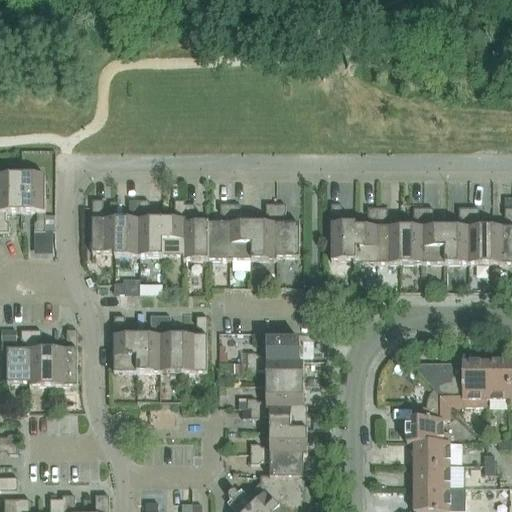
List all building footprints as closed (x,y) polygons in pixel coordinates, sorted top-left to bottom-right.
[(0,235),(9,235),(9,227),(6,224),(6,216),(21,216),(21,179),(0,178),(0,235)] [(21,179),(21,216),(37,216),(37,224),(34,227),(34,235),(45,235),(45,219),(45,179),(21,179)] [(116,257),(116,223),(100,223),(100,215),(103,213),(103,204),(92,204),(92,257),(115,257),(116,257)] [(116,257),(115,257),(114,261),(139,261),(139,204),(129,204),(129,213),(132,215),(132,223),(116,223),(116,257)] [(139,204),(139,261),(161,261),(162,223),(146,223),(146,215),(149,213),(149,204),(139,204)] [(161,261),(183,261),(184,261),(184,208),(184,204),(174,204),(174,213),(177,215),(177,223),(162,223),(161,261)] [(207,264),(207,227),(191,227),(191,219),(194,216),(194,208),(184,208),(184,261),(183,261),(183,264),(207,264)] [(207,227),(207,264),(230,265),(230,208),(220,208),(220,216),(223,219),(223,227),(207,227)] [(253,265),(253,227),(237,227),(237,219),(240,217),(240,208),(230,208),(230,265),(253,265)] [(253,227),(253,265),(277,265),(277,261),(275,261),(275,208),(265,208),(265,217),(268,219),(268,227),(253,227)] [(285,208),(275,208),(275,261),(277,261),(299,261),(299,227),(283,227),(283,219),(285,217),(285,208)] [(331,265),(353,265),(355,265),(354,231),(356,231),(356,228),(339,228),(339,219),(342,217),(342,208),(331,208),(331,265)] [(491,231),(491,268),(511,268),(511,211),(504,212),(504,220),(507,223),(507,231),(491,231)] [(370,231),(356,231),(354,231),(355,265),(353,265),(353,268),(377,268),(377,212),(367,212),(367,220),(370,223),(370,231)] [(387,212),(377,212),(377,268),(400,268),(400,231),(384,231),(384,223),(387,220),(387,212)] [(416,231),(400,231),(400,268),(423,268),(423,212),(413,212),(413,220),(416,223),(416,231)] [(433,212),(423,212),(423,268),(446,268),(445,231),(430,231),(430,223),(433,220),(433,212)] [(446,268),(468,268),(468,212),(458,212),(458,220),(461,223),(461,231),(445,231),(446,268)] [(478,212),(468,212),(468,268),(491,268),(491,231),(476,231),(476,223),(478,220),(478,212)] [(45,219),(45,235),(53,235),(55,235),(55,219),(45,219)] [(140,283),(124,283),(124,288),(115,288),(115,298),(120,298),(139,298),(140,298),(140,288),(140,283)] [(140,288),(140,298),(153,298),(157,298),(162,298),(162,288),(140,288)] [(138,377),(138,340),(122,340),(122,332),(125,329),(125,320),(114,320),(114,377),(138,377)] [(138,340),(138,377),(160,377),(160,320),(150,320),(150,329),(153,331),(153,339),(138,340)] [(160,320),(160,377),(183,377),(183,340),(168,339),(168,331),(170,329),(170,320),(160,320)] [(183,340),(183,377),(207,377),(207,320),(196,320),(196,329),(199,332),(199,340),(183,340)] [(2,334),(2,344),(16,344),(16,334),(2,334)] [(31,387),(31,334),(21,334),(21,342),(24,345),(24,353),(7,353),(7,387),(29,387),(31,387)] [(54,391),(54,353),(38,353),(38,345),(41,342),(41,334),(31,334),(31,387),(29,387),(29,391),(54,391)] [(54,353),(54,391),(77,391),(77,334),(66,334),(66,342),(69,345),(69,353),(54,353)] [(300,367),(300,365),(300,343),(266,343),(266,359),(258,359),(255,357),(247,357),(247,367),(300,367)] [(300,367),(247,367),(247,377),(255,377),(258,374),(266,374),(266,390),(303,389),(303,365),(300,365),(300,367)] [(234,368),(219,367),(219,376),(234,377),(234,368)] [(411,368),(433,393),(432,394),(450,410),(486,410),(486,403),(486,367),(411,368)] [(486,403),(509,403),(509,367),(486,367),(486,403)] [(303,412),(303,411),(303,389),(266,390),(266,405),(258,405),(255,402),(247,402),(247,412),(250,413),(250,412),(303,412)] [(419,423),(407,423),(406,447),(413,447),(449,447),(449,446),(450,446),(450,436),(442,436),(443,424),(450,424),(450,410),(432,394),(431,396),(429,398),(428,401),(427,404),(426,407),(426,411),(419,411),(419,423)] [(303,411),(303,412),(250,412),(250,413),(250,422),(259,422),(261,419),(269,420),(269,435),(307,435),(307,411),(303,411)] [(307,435),(269,435),(270,451),(261,451),(259,448),(250,448),(250,458),(303,458),(303,459),(307,459),(307,435)] [(0,448),(17,448),(17,438),(9,438),(6,441),(0,440),(0,448)] [(508,454),(509,444),(499,443),(499,454),(508,454)] [(413,447),(413,469),(449,469),(449,447),(413,447)] [(0,455),(6,455),(9,458),(17,458),(17,448),(0,448),(0,455)] [(303,458),(250,458),(250,468),(259,468),(262,465),(270,465),(270,480),(270,481),(303,481),(303,459),(303,458)] [(484,459),(484,469),(494,469),(494,459),(484,459)] [(449,469),(413,469),(413,492),(449,492),(449,469)] [(494,469),(484,469),(484,479),(494,479),(494,469)] [(246,498),(239,505),(245,511),(310,511),(311,511),(311,491),(303,491),(303,481),(270,481),(270,480),(261,480),(261,487),(257,491),(263,498),(254,507),(246,498)] [(0,494),(17,495),(17,481),(0,481),(0,494)] [(449,511),(449,492),(413,492),(413,511),(449,511)] [(232,504),(239,498),(238,497),(238,496),(236,495),(235,494),(234,494),(233,494),(231,495),(230,495),(229,496),(229,497),(228,498),(228,499),(228,500),(228,501),(229,503),(230,504),(232,504)] [(496,496),(495,511),(507,511),(508,496),(496,496)] [(74,511),(75,499),(62,499),(62,503),(62,511),(74,511)] [(95,511),(108,511),(109,499),(95,499),(95,511)] [(16,511),(17,503),(4,503),(4,511),(16,511)] [(29,511),(29,503),(17,503),(16,511),(29,511)] [(62,511),(62,503),(50,503),(49,511),(62,511)]
